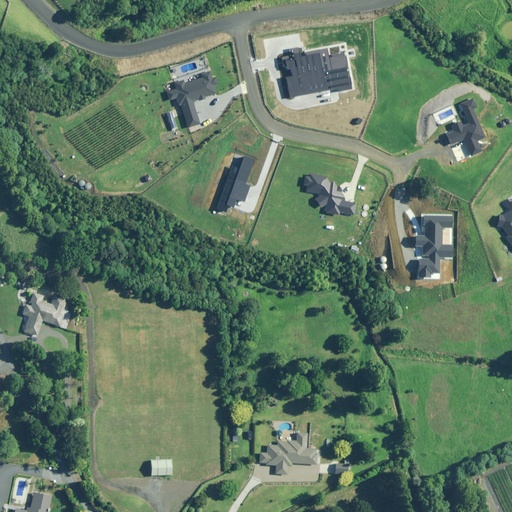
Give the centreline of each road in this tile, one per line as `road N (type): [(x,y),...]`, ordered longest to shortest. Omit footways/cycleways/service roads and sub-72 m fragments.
road 1 (residential): [(240,22),(259,113),(270,127),(397,164)]
road 2 (residential): [(240,22),(140,47),(104,44),(38,0)]
road 3 (residential): [(384,0),(240,22)]
road 4 (unclassified): [(90,511),(71,490),(26,396)]
